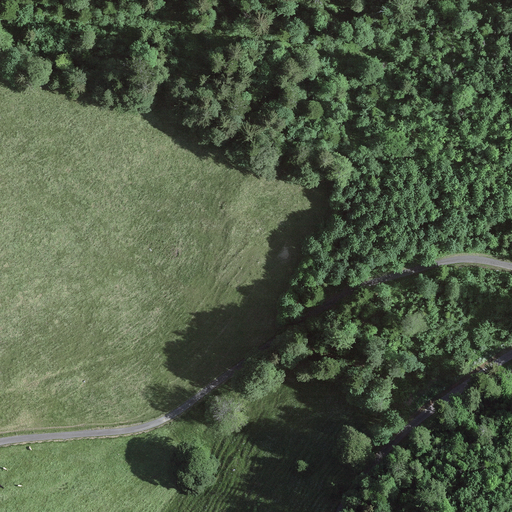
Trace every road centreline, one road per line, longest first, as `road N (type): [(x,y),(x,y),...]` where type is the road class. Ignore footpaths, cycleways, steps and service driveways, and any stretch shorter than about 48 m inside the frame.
road 1 (unclassified): [(511,265),(454,258),(370,282),(332,300),(197,398),(132,431),(0,440)]
road 2 (unclassified): [(340,511),(360,478),(419,419),(511,353)]
